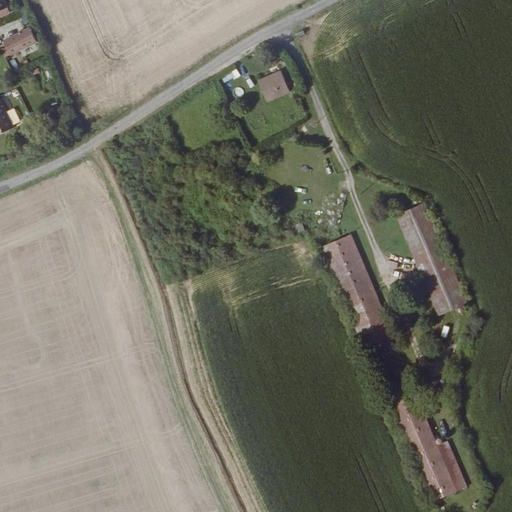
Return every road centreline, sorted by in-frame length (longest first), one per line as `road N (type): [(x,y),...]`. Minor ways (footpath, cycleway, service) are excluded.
road 1 (track): [(285,24),(433,383),(457,330)]
road 2 (track): [(0,186),(103,138),(222,58),(332,0)]
